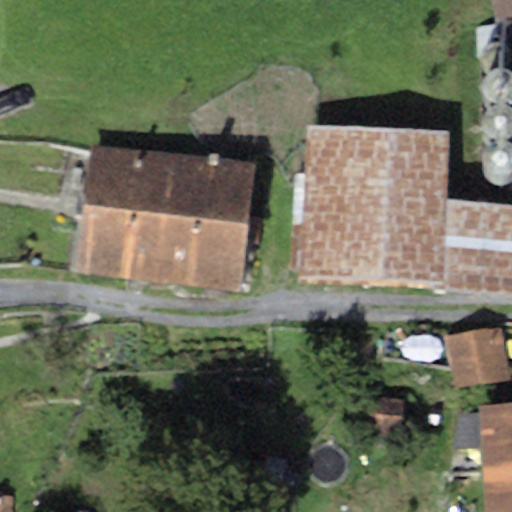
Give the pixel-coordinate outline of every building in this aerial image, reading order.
[(511,0),(496,0),(511,80),(511,0)] [(491,66),(495,66),(499,64),(502,62),(504,58),(505,54),(504,50),(502,47),(499,44),(496,42),(492,42),(488,43),(484,45),(482,48),(480,52),(480,56),(481,60),(484,63),(487,65),(491,66)] [(500,96),(504,94),(508,91),(510,87),(510,82),(509,77),(506,73),(503,70),(498,69),(494,69),(489,70),(485,73),(483,77),(481,81),(482,86),(484,90),(487,94),(491,96),(495,97),(500,96)] [(491,135),(497,137),(503,138),(509,137),(511,134),(511,102),(510,101),(504,100),(497,100),(491,103),(486,108),(484,114),(483,120),(484,125),(487,131),(491,135)] [(448,135),(307,127),(298,275),(439,283),(444,202),(448,135)] [(492,173),(498,176),(504,176),(510,175),(511,173),(511,140),(505,138),(498,139),(492,142),(487,146),(484,152),(484,158),(485,164),(488,169),(492,173)] [(158,279),(171,152),(93,144),(86,208),(80,271),(158,279)] [(253,160),(171,152),(158,279),(241,287),(253,160)] [(511,205),(444,202),(439,283),(439,292),(511,296),(511,205)] [(502,330),(446,339),(455,389),(510,380),(502,330)] [(404,403),(370,398),(364,436),(399,440),(404,403)] [(511,511),(511,404),(482,405),(486,511),(511,511)]
